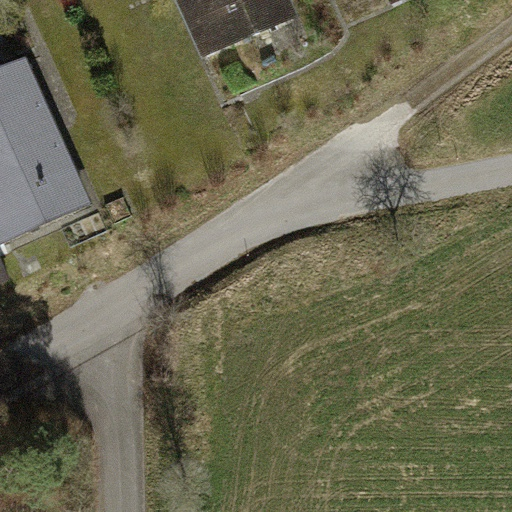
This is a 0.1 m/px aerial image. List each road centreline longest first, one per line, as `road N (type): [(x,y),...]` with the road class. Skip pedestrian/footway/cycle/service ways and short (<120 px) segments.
road 1 (residential): [(304,202),(100,317),(0,361)]
road 2 (track): [(304,202),(511,56)]
road 3 (track): [(109,511),(100,317)]
